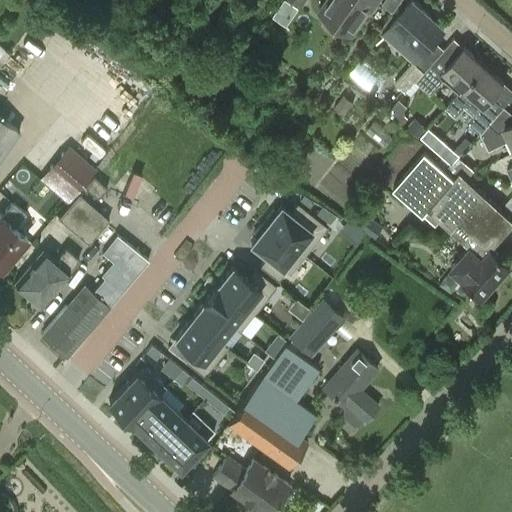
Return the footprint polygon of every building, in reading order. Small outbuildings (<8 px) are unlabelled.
[(289,0),(279,0),(271,14),(286,23),(298,5),(289,0)] [(326,0),(322,7),(354,30),(369,9),(357,0),(326,0)] [(357,0),(369,9),(375,0),(357,0)] [(415,80),(443,48),(434,40),(444,29),(412,0),(389,26),(420,53),(396,81),(406,90),(415,80)] [(443,48),(415,80),(431,94),(445,78),(460,91),(484,64),(464,46),(454,58),(443,48)] [(467,121),(482,134),(505,107),(507,105),(493,93),(503,81),(484,64),(460,91),(447,106),(456,114),(472,96),(483,105),(467,121)] [(511,112),(505,107),(482,134),(489,150),(511,140),(511,141),(511,112)] [(0,155),(19,129),(0,115),(0,155)] [(451,163),(452,164),(460,156),(460,155),(447,143),(439,152),(451,163)] [(63,150),(48,167),(76,191),(91,174),(63,150)] [(393,187),(423,213),(435,224),(440,219),(470,245),(451,266),(463,277),(462,278),(481,295),(510,263),(492,246),(511,223),(511,217),(459,170),(454,177),(425,151),(393,187)] [(98,197),(107,186),(93,175),(84,185),(98,197)] [(88,242),(109,218),(78,192),(58,216),(88,242)] [(0,266),(1,267),(27,236),(19,229),(30,215),(13,201),(2,214),(1,213),(0,213),(0,266)] [(272,208),(263,220),(305,254),(328,226),(304,207),(297,216),(290,211),(280,203),(275,209),(272,208)] [(322,205),(317,212),(330,222),(336,214),(322,205)] [(255,234),(250,240),(267,254),(259,263),(279,279),(286,270),(290,273),(305,254),(263,220),(253,232),(255,234)] [(68,355),(81,340),(149,258),(118,232),(102,250),(113,259),(101,273),(105,276),(93,290),(85,283),(42,334),(68,355)] [(42,249),(15,280),(19,283),(17,285),(25,291),(27,290),(42,303),(69,272),(67,270),(78,257),(65,246),(54,259),(42,249)] [(232,264),(217,283),(253,312),(276,284),(258,270),(250,279),(232,264)] [(217,283),(203,300),(232,323),(231,324),(239,330),(253,312),(217,283)] [(310,355),(334,328),(345,316),(335,308),(342,300),(343,300),(330,289),(289,336),(310,355)] [(286,306),(300,316),(307,307),(293,297),(286,306)] [(203,300),(190,317),(219,340),(219,339),(231,324),(232,323),(203,300)] [(190,317),(175,336),(193,351),(186,360),(204,374),(227,346),(219,339),(219,340),(190,317)] [(278,332),(265,348),(274,356),(287,339),(278,332)] [(157,338),(152,344),(182,368),(187,361),(157,338)] [(262,374),(258,379),(250,391),(242,401),(243,401),(241,404),(236,411),(227,423),(288,466),(308,439),(300,434),(316,412),(295,398),(318,366),(285,342),(262,374)] [(357,347),(323,386),(344,404),(346,402),(348,404),(343,409),(344,415),(353,424),(360,423),(364,418),(366,419),(379,404),(360,387),(378,366),(357,347)] [(253,351),(246,361),(256,369),(264,358),(253,351)] [(187,362),(180,371),(186,376),(194,367),(187,362)] [(197,370),(192,376),(202,383),(207,377),(197,370)] [(137,372),(110,401),(133,423),(133,422),(161,448),(182,467),(209,439),(187,419),(160,393),(137,372)] [(207,377),(202,383),(211,391),(216,385),(207,377)] [(222,390),(217,396),(227,403),(232,397),(222,390)] [(232,397),(227,403),(236,411),(241,404),(232,397)] [(265,511),(268,511),(289,483),(254,458),(247,468),(228,454),(213,475),(265,511)]
